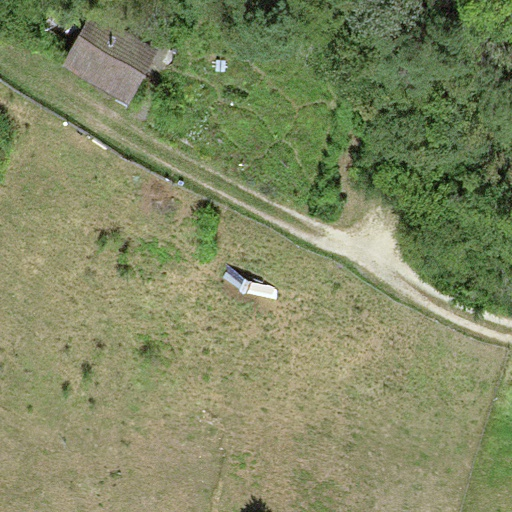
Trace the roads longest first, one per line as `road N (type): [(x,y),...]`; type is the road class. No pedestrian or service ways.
road 1 (track): [(370,260),(49,94),(0,53)]
road 2 (track): [(370,260),(401,210),(397,165),(409,128),(441,116),(511,125)]
road 3 (track): [(511,332),(482,325),(370,260)]
